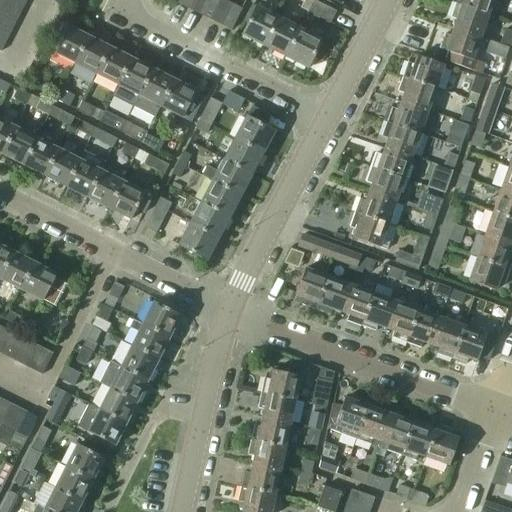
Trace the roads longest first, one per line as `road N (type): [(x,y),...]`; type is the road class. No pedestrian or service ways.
road 1 (residential): [(490,418),(228,311)]
road 2 (residential): [(228,311),(0,194)]
road 3 (residential): [(330,114),(128,12),(123,0)]
road 4 (unclassified): [(228,311),(330,114)]
road 5 (unclassified): [(181,511),(228,311)]
road 6 (unclassified): [(330,114),(389,0)]
